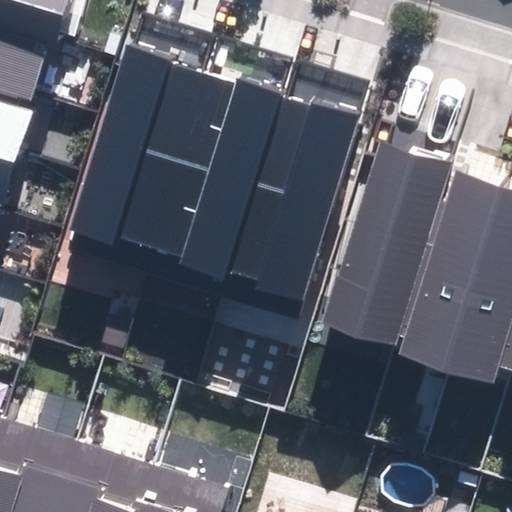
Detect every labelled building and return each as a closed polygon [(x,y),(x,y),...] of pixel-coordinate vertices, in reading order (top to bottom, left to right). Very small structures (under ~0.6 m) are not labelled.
[(0,0),(0,22),(56,40),(68,0),(0,0)] [(0,92),(30,102),(49,44),(0,28),(0,92)] [(258,289),(302,303),(361,118),(126,45),(67,234),(115,249),(118,241),(182,261),(179,270),(228,286),(232,272),(261,281),(258,289)] [(0,99),(0,205),(3,207),(34,110),(0,99)] [(511,187),(457,170),(448,199),(442,197),(453,162),(383,140),(325,322),(395,344),(398,335),(405,338),(399,354),(493,383),(499,366),(511,369),(511,187)] [(223,511),(231,488),(0,417),(0,511),(223,511)]
